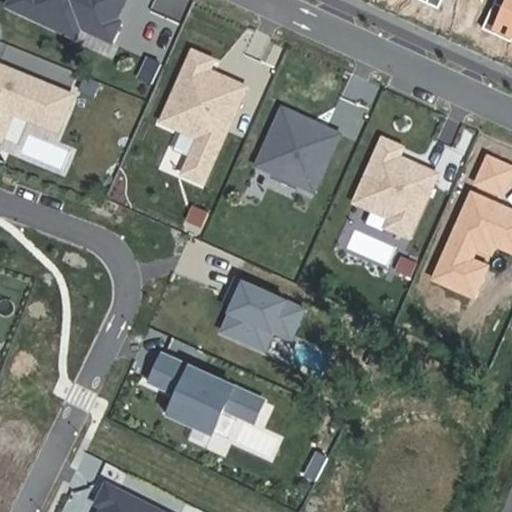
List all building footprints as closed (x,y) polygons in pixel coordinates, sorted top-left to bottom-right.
[(12,0),(9,7),(44,23),(50,9),(82,24),(80,28),(112,43),(121,24),(116,22),(126,0),(12,0)] [(418,0),(439,9),(442,0),(418,0)] [(511,0),(497,0),(495,4),(507,9),(497,29),(511,36),(511,0)] [(507,9),(495,4),(483,30),(511,43),(511,36),(497,29),(507,9)] [(50,9),(44,23),(75,38),(80,28),(82,24),(50,9)] [(194,51),(163,122),(184,131),(186,127),(202,134),(184,174),(205,184),(248,88),(228,78),(226,83),(209,76),(211,71),(216,60),(194,51)] [(162,64),(150,58),(140,79),(153,85),(162,64)] [(75,97),(0,64),(0,137),(4,139),(16,111),(62,131),(75,97)] [(211,71),(209,76),(226,83),(228,78),(211,71)] [(341,136),(287,110),(263,164),(317,190),(341,136)] [(384,140),(356,204),(375,212),(377,208),(393,215),(387,228),(411,239),(439,175),(423,168),(418,172),(402,165),(401,158),(405,149),(384,140)] [(423,168),(401,158),(402,165),(418,172),(423,168)] [(511,168),(491,158),(479,184),(504,195),(511,178),(511,168)] [(511,211),(474,195),(436,279),(474,297),(487,268),(472,261),(478,247),(492,254),(496,244),(511,251),(511,211)] [(306,311),(237,279),(226,301),(237,306),(227,330),(270,350),(276,333),(295,340),(306,311)] [(267,402),(165,357),(155,383),(183,396),(174,416),(216,435),(228,410),(258,423),(267,402)] [(166,511),(109,483),(99,503),(106,506),(102,511),(166,511)]
